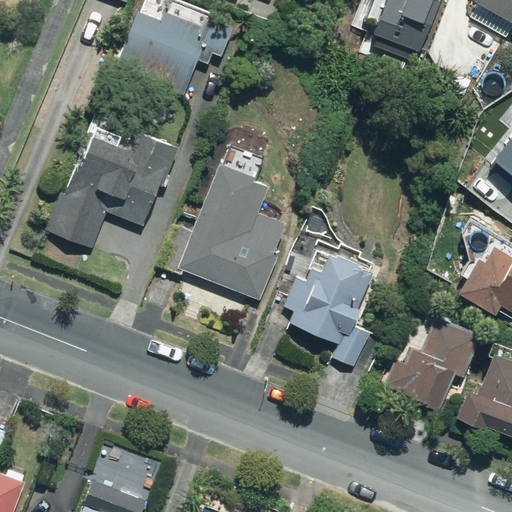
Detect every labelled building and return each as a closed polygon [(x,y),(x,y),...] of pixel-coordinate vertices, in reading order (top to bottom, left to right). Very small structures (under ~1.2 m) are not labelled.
[(211,13),(177,0),(146,0),(141,13),(137,11),(114,71),(183,97),(197,60),(208,64),(212,52),(222,56),(232,27),(208,18),(211,13)] [(386,0),(373,35),(380,37),(377,46),(418,61),(440,0),(386,0)] [(511,0),(472,0),(473,0),(480,4),(466,30),(492,56),(511,23),(511,22),(511,0)] [(511,26),(502,43),(511,48),(511,45),(511,26)] [(179,147),(98,114),(66,194),(61,192),(46,230),(92,248),(107,211),(143,225),(166,167),(170,169),(179,147)] [(511,139),(490,167),(511,184),(511,139)] [(180,209),(159,265),(181,274),(183,270),(260,299),(277,256),(273,254),(285,223),(257,212),(267,186),(254,181),(263,157),(238,148),(230,167),(218,163),(198,216),(180,209)] [(338,248),(319,240),(307,268),(311,269),(306,282),(295,277),(283,306),(294,311),(289,323),(338,343),(332,357),(354,366),(369,332),(353,324),(359,308),(357,307),(375,263),(359,257),(361,252),(340,243),(338,248)] [(477,258),(457,292),(495,315),(501,305),(511,311),(511,257),(498,249),(500,245),(491,240),(489,244),(493,247),(484,262),(477,258)] [(395,360),(383,389),(439,411),(455,373),(463,376),(480,334),(434,316),(420,352),(410,348),(403,363),(395,360)] [(467,389),(455,418),(470,425),(478,423),(511,436),(511,359),(492,352),(476,391),(467,389)] [(12,511),(24,480),(0,471),(0,511),(12,511)] [(99,511),(139,511),(145,497),(89,476),(81,498),(102,506),(99,511)]
